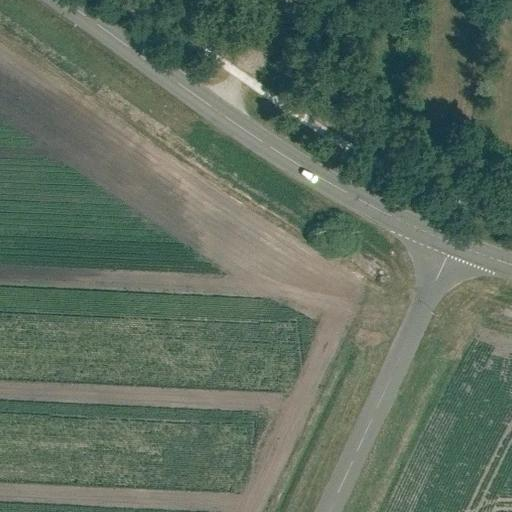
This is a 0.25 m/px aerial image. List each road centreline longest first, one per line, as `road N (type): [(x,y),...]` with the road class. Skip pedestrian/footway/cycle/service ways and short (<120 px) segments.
road 1 (tertiary): [(446,243),(364,203),(60,0)]
road 2 (unclassified): [(328,511),(446,243)]
